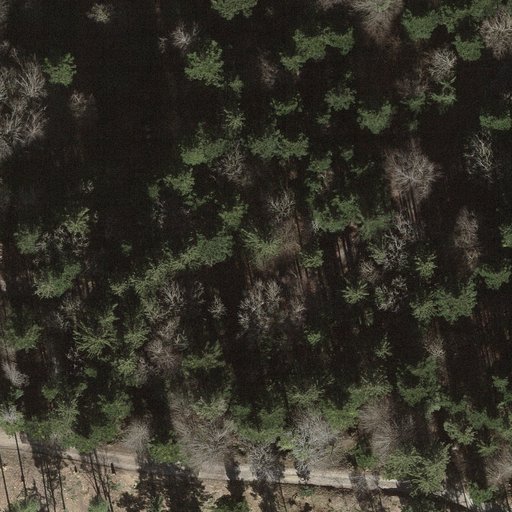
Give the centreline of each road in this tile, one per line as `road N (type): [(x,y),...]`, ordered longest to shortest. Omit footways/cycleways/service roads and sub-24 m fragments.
road 1 (track): [(511,84),(446,170),(356,251),(303,286),(232,299),(0,289)]
road 2 (track): [(500,511),(409,486),(154,465),(0,441)]
